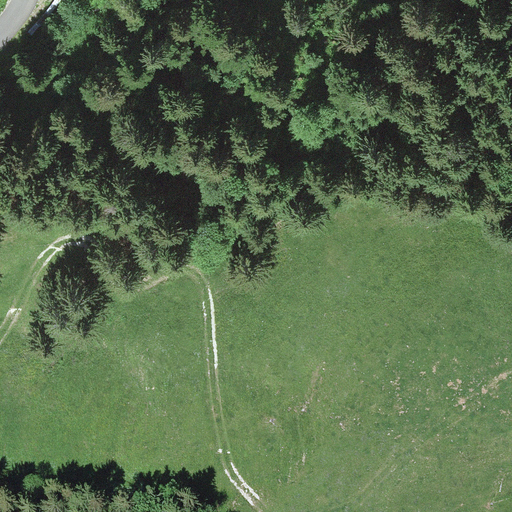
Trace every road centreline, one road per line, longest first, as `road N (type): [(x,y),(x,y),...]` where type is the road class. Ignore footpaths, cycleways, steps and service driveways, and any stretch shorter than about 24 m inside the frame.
road 1 (track): [(272,511),(227,461),(209,296),(194,269),(120,282),(87,240),(66,242),(45,261),(0,335)]
road 2 (track): [(511,376),(405,451),(355,502),(326,511)]
